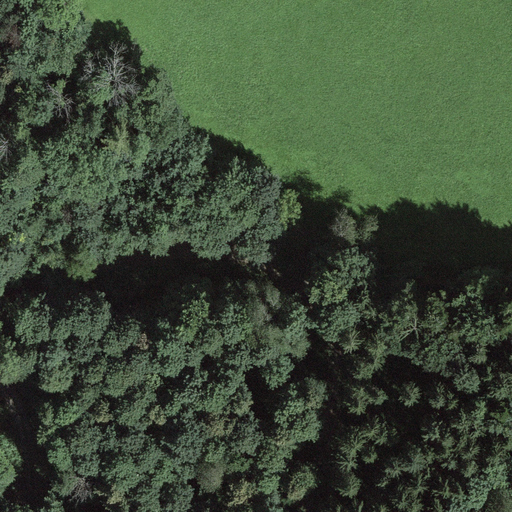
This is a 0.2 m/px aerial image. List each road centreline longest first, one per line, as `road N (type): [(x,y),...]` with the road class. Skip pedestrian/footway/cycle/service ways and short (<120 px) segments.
road 1 (track): [(309,511),(331,307),(281,265),(198,247),(0,282)]
road 2 (track): [(40,511),(23,420),(0,387)]
